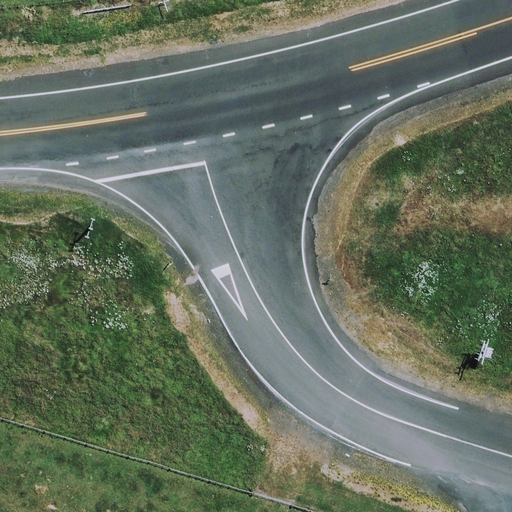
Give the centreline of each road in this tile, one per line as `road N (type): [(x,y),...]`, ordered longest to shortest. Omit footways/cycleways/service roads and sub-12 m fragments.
road 1 (unclassified): [(511,455),(390,418),(334,387),(291,346),(231,239),(188,109)]
road 2 (unclassified): [(511,23),(378,65),(188,109)]
road 3 (unclassified): [(188,109),(0,135)]
